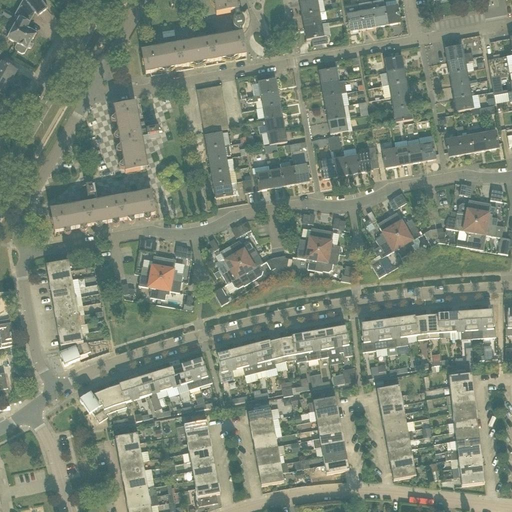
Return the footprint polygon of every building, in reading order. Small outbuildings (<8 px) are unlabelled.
[(15,51),(22,55),(24,54),(27,50),(28,49),(31,49),(33,46),(31,43),(36,34),(27,29),(29,25),(29,24),(35,13),(38,17),(48,9),(40,0),(27,0),(26,1),(31,8),(23,21),(19,19),(8,39),(17,45),(15,49),(15,51)] [(213,0),(216,16),(235,12),(234,4),(232,0),(213,0)] [(302,17),(319,14),(317,1),(300,4),(302,17)] [(385,10),(384,10),(383,1),(377,2),(379,11),(372,12),(375,29),(388,27),(385,10)] [(385,3),(387,9),(385,10),(388,27),(400,25),(397,8),(396,2),(385,3)] [(249,27),(249,26),(245,25),(244,20),(248,19),(247,17),(246,16),(245,15),(244,14),(243,13),(242,13),(240,12),(239,11),(237,4),(234,4),(235,12),(236,16),(235,17),(234,18),(234,19),(233,20),(233,21),(233,22),(233,24),(233,25),(233,26),(234,27),(234,28),(235,29),(235,30),(236,30),(237,31),(238,32),(239,36),(242,35),(242,36),(243,36),(244,35),(245,34),(246,33),(247,32),(247,31),(248,30),(248,29),(248,28),(249,27)] [(358,6),(353,7),(355,15),(347,17),(350,34),(363,31),(360,14),(358,6)] [(5,10),(2,17),(11,21),(14,14),(5,10)] [(372,12),(360,14),(363,31),(375,29),(372,12)] [(304,29),(321,26),(319,14),(302,17),(304,29)] [(321,26),(304,29),(306,41),(311,40),(313,47),(328,45),(326,37),(323,38),(321,26)] [(146,75),(246,57),(244,42),(243,38),(149,55),(148,52),(142,53),(146,75)] [(472,54),(463,56),(462,48),(445,51),(447,64),(473,59),(472,54)] [(511,57),(487,61),(490,79),(511,75),(511,57)] [(402,59),(385,62),(387,75),(404,71),(402,59)] [(447,64),(449,76),(466,73),(474,72),(472,64),(474,64),(473,59),(447,64)] [(0,78),(10,84),(17,72),(0,62),(0,78)] [(338,83),(336,71),(319,74),(321,86),(338,83)] [(406,84),(404,71),(387,75),(380,76),(382,88),(406,84)] [(477,81),(468,83),(466,73),(449,76),(452,88),(469,85),(477,84),(477,81)] [(261,97),(278,94),(276,81),(271,82),(269,75),(254,78),(255,85),(259,84),(261,97)] [(511,93),(511,75),(490,79),(493,97),(511,93)] [(0,78),(0,94),(3,97),(10,84),(0,78)] [(344,82),(338,83),(321,86),(323,98),(340,95),(346,94),(344,82)] [(392,99),(408,96),(406,84),(382,88),(384,100),(392,99)] [(454,101),(471,98),(469,85),(452,88),(454,101)] [(210,96),(222,93),(221,87),(209,89),(210,96)] [(210,96),(209,89),(196,92),(197,98),(210,96)] [(223,99),(222,93),(210,96),(211,102),(223,99)] [(509,105),(511,104),(511,93),(493,97),(495,105),(509,102),(509,105)] [(263,109),(280,106),(278,94),(261,97),(245,100),(246,103),(248,104),(255,103),(257,111),(263,110),(263,109)] [(343,108),(340,95),(323,98),(326,111),(343,108)] [(210,96),(197,98),(199,104),(211,102),(210,96)] [(411,108),(408,96),(392,99),(394,111),(411,108)] [(454,101),(456,113),(471,111),(473,111),(471,98),(454,101)] [(224,106),(223,99),(211,102),(212,108),(224,106)] [(211,102),(199,104),(200,110),(212,108),(211,102)] [(137,111),(136,105),(114,109),(126,174),(148,170),(147,165),(144,165),(134,112),(137,111)] [(225,112),(224,106),(212,108),(213,114),(225,112)] [(257,123),(282,119),(280,106),(263,109),(263,110),(265,119),(256,121),(257,123)] [(212,108),(200,110),(201,116),(213,114),(212,108)] [(343,108),(326,111),(328,123),(345,120),(343,108)] [(396,124),(413,121),(411,108),(394,111),(396,124)] [(227,118),(225,112),(213,114),(214,120),(227,118)] [(213,114),(201,116),(202,122),(214,120),(213,114)] [(228,124),(227,118),(214,120),(215,126),(228,124)] [(257,126),(266,124),(268,134),(285,131),(282,119),(257,123),(257,126)] [(214,120),(202,122),(203,128),(215,126),(214,120)] [(328,123),(330,136),(347,133),(345,120),(328,123)] [(215,126),(216,132),(229,130),(228,124),(215,126)] [(215,126),(203,128),(204,135),(216,132),(215,126)] [(147,132),(148,138),(159,136),(158,130),(147,132)] [(482,130),(470,132),(474,155),(486,152),(483,135),(482,130)] [(268,134),(270,147),(287,144),(285,131),(268,134)] [(474,155),(470,132),(457,134),(458,140),(461,157),(474,155)] [(486,152),(499,150),(495,133),(483,135),(486,152)] [(227,134),(205,138),(207,150),(228,147),(228,146),(229,146),(227,134)] [(419,139),(419,140),(423,164),(436,161),(431,137),(419,139)] [(312,142),(313,149),(329,146),(329,145),(328,140),(312,142)] [(407,142),(408,149),(411,166),(423,164),(419,140),(407,142)] [(458,140),(446,142),(449,159),(461,157),(458,140)] [(296,145),(290,146),(291,153),(298,152),(296,145)] [(226,160),(226,158),(230,157),(228,147),(207,150),(209,163),(226,160)] [(375,149),(368,150),(369,156),(357,158),(360,175),(372,173),(370,160),(377,159),(375,149)] [(399,168),(411,166),(408,149),(396,151),(399,168)] [(382,154),(385,170),(399,168),(396,151),(382,154)] [(344,160),(348,177),(360,175),(357,158),(344,160)] [(226,160),(209,163),(211,175),(228,172),(226,160)] [(332,162),(335,179),(348,177),(344,160),(332,162)] [(280,166),(284,188),(297,186),(294,169),(292,161),(289,161),(290,163),(280,164),(280,166)] [(332,162),(319,165),(322,181),(335,179),(332,162)] [(271,167),(268,168),(272,190),(284,188),(280,166),(271,167)] [(253,176),(256,193),(272,190),(268,168),(268,167),(255,169),(252,170),(253,176)] [(306,167),(294,169),(297,186),(309,184),(306,167)] [(231,185),(228,172),(211,175),(213,188),(231,185)] [(245,195),(253,194),(251,181),(244,182),(243,183),(245,195)] [(233,197),(239,196),(236,184),(231,185),(213,188),(216,200),(233,197)] [(88,199),(94,198),(92,186),(86,187),(88,199)] [(501,204),(503,193),(492,191),(490,202),(501,204)] [(398,210),(403,206),(407,204),(402,195),(393,200),(398,210)] [(155,215),(152,197),(135,200),(139,218),(155,215)] [(135,200),(119,202),(122,221),(139,218),(135,200)] [(122,221),(119,202),(102,205),(105,224),(108,224),(122,221)] [(457,213),(457,214),(451,213),(450,219),(456,220),(476,224),(480,204),(469,202),(468,205),(462,204),(459,207),(458,213),(457,213)] [(497,228),(498,220),(491,219),(489,216),(491,205),(480,204),(476,224),(497,228)] [(102,205),(85,208),(88,227),(105,224),(102,205)] [(85,208),(68,211),(72,230),(88,227),(85,208)] [(58,213),(57,211),(57,210),(51,212),(55,233),(72,230),(68,211),(58,213)] [(396,214),(387,220),(397,238),(415,228),(411,221),(405,225),(402,224),(396,214)] [(471,250),(472,245),(476,224),(456,220),(450,219),(449,227),(451,228),(451,231),(454,231),(464,233),(466,236),(465,243),(457,241),(456,248),(471,250)] [(375,242),(379,248),(379,249),(397,238),(387,220),(377,226),(383,235),(382,238),(375,242)] [(251,231),(246,223),(236,229),(241,237),(251,231)] [(500,239),(502,239),(503,229),(497,228),(476,224),(472,245),(480,246),(481,239),(484,237),(500,240),(500,239)] [(418,239),(421,237),(415,228),(397,238),(408,256),(414,252),(418,250),(420,243),(418,239)] [(299,241),(298,248),(319,252),(322,232),(311,230),(309,240),(307,242),(299,241)] [(439,241),(432,242),(430,231),(424,235),(432,249),(439,245),(439,241)] [(333,234),(322,232),(319,252),(339,256),(340,248),(333,247),(331,244),(333,234)] [(401,260),(408,256),(397,238),(379,249),(379,248),(373,252),(377,258),(379,257),(381,260),(394,253),(398,254),(401,260)] [(507,256),(510,241),(502,239),(500,239),(500,240),(498,255),(507,256)] [(239,242),(229,248),(240,266),(258,256),(254,249),(248,253),(244,252),(239,242)] [(240,266),(229,248),(220,254),(225,263),(224,266),(218,270),(222,277),(240,266)] [(298,248),(296,259),(307,261),(309,264),(308,271),(315,273),(319,252),(298,248)] [(331,272),(333,266),(337,267),(339,256),(319,252),(315,273),(322,274),(323,273),(328,274),(331,272)] [(240,266),(250,284),(257,280),(262,277),(263,272),(260,267),(263,265),(258,256),(240,266)] [(161,280),(165,260),(154,258),(153,261),(144,259),(143,269),(142,269),(140,277),(161,280)] [(161,280),(182,284),(183,276),(176,275),(174,272),(176,261),(165,260),(161,280)] [(290,274),(291,269),(293,261),(288,260),(287,268),(281,269),(282,273),(290,274)] [(266,263),(271,272),(274,277),(282,273),(281,269),(275,269),(271,263),(270,261),(266,263)] [(387,275),(382,268),(378,261),(371,266),(379,280),(387,275)] [(70,273),(69,263),(46,267),(48,277),(70,273)] [(222,277),(227,286),(232,284),(234,289),(238,290),(243,287),(244,288),(250,284),(240,266),(222,277)] [(72,282),(70,273),(48,277),(50,286),(72,282)] [(140,277),(139,288),(149,289),(151,292),(150,299),(157,301),(161,280),(140,277)] [(169,293),(180,295),(182,284),(161,280),(157,301),(160,301),(164,302),(165,302),(166,295),(169,293)] [(74,291),(72,282),(50,286),(51,295),(74,291)] [(221,289),(213,294),(221,308),(229,303),(221,289)] [(75,299),(74,291),(51,295),(53,303),(75,299)] [(77,308),(75,299),(53,303),(55,312),(77,308)] [(78,317),(77,308),(55,312),(56,321),(78,317)] [(481,314),(482,332),(493,331),(492,313),(481,314)] [(481,314),(470,315),(471,333),(472,340),(483,339),(482,332),(481,314)] [(449,316),(450,334),(461,333),(459,315),(449,316)] [(459,315),(461,333),(471,333),(470,315),(459,315)] [(450,334),(449,316),(438,317),(439,340),(450,339),(450,334)] [(80,326),(78,317),(56,321),(58,330),(80,326)] [(418,342),(429,340),(426,317),(415,319),(417,337),(418,342)] [(438,317),(426,317),(429,340),(439,340),(438,317)] [(415,319),(404,321),(407,339),(417,337),(415,319)] [(393,322),(397,348),(408,347),(407,339),(404,321),(393,322)] [(383,324),(386,350),(397,348),(393,322),(383,324)] [(375,352),(386,350),(383,324),(372,325),(375,352)] [(0,391),(8,390),(5,375),(0,375),(0,349),(15,347),(11,325),(0,326),(0,391)] [(361,327),(363,344),(361,345),(362,354),(376,352),(375,352),(372,325),(361,327)] [(80,326),(58,330),(59,339),(82,335),(80,326)] [(351,346),(349,347),(346,329),(335,331),(339,354),(343,354),(344,358),(353,357),(351,346)] [(335,331),(324,333),(329,359),(339,357),(339,354),(335,331)] [(314,335),(318,361),(329,359),(324,333),(314,335)] [(59,339),(61,349),(83,344),(82,335),(59,339)] [(303,337),(306,355),(308,362),(318,361),(314,335),(303,337)] [(292,339),(296,357),(306,355),(303,337),(292,339)] [(292,339),(281,341),(286,363),(297,361),(296,357),(292,339)] [(286,363),(281,341),(270,344),(276,369),(277,373),(287,371),(286,363)] [(60,356),(62,360),(63,364),(64,368),(69,366),(80,361),(79,358),(91,353),(89,348),(87,344),(83,344),(61,349),(62,355),(60,356)] [(270,344),(259,346),(266,372),(276,369),(270,344)] [(249,349),(255,375),(266,372),(259,346),(249,349)] [(255,375),(249,349),(238,352),(242,369),(245,378),(255,375)] [(232,371),(242,369),(238,352),(228,354),(232,371)] [(217,357),(221,374),(219,375),(221,384),(234,381),(232,371),(228,354),(217,357)] [(199,388),(212,384),(209,374),(207,371),(206,371),(202,361),(199,362),(198,361),(194,364),(192,364),(199,388)] [(181,368),(187,385),(197,382),(192,364),(181,368)] [(387,377),(386,373),(385,367),(378,368),(378,374),(379,379),(387,377)] [(171,371),(177,388),(187,385),(181,368),(171,371)] [(379,379),(378,374),(377,368),(370,369),(371,375),(372,380),(379,379)] [(166,391),(177,388),(171,371),(161,374),(166,391)] [(342,372),(343,376),(345,385),(352,384),(357,383),(357,378),(351,379),(350,371),(342,372)] [(156,395),(166,391),(161,374),(151,377),(156,395)] [(337,386),(345,385),(343,376),(332,378),(334,387),(337,386)] [(473,395),(471,376),(448,379),(451,397),(473,395)] [(146,398),(151,396),(152,399),(150,400),(155,413),(162,410),(156,395),(151,377),(140,381),(146,398)] [(135,401),(146,398),(140,381),(130,384),(135,401)] [(281,387),(283,397),(283,400),(293,397),(290,383),(281,385),(281,387)] [(120,387),(125,404),(135,401),(130,384),(120,387)] [(110,390),(118,411),(127,409),(125,404),(120,387),(110,390)] [(276,398),(283,397),(281,387),(274,388),(276,398)] [(399,388),(377,392),(378,401),(401,397),(399,388)] [(116,412),(118,411),(110,390),(101,393),(109,415),(116,412)] [(99,424),(106,420),(108,419),(107,416),(109,415),(101,393),(92,397),(90,395),(81,402),(90,415),(92,414),(99,424)] [(473,395),(451,397),(446,398),(447,407),(475,404),(473,395)] [(299,397),(291,399),(293,407),(301,405),(299,397)] [(380,410),(402,406),(401,397),(378,401),(380,410)] [(174,410),(183,406),(180,398),(171,402),(174,410)] [(290,398),(283,400),(284,407),(291,406),(290,398)] [(310,414),(315,413),(337,409),(335,400),(308,405),(310,414)] [(449,416),(453,416),(476,413),(475,404),(447,407),(449,416)] [(382,420),(404,416),(402,406),(380,410),(382,420)] [(339,417),(337,409),(315,413),(316,421),(339,417)] [(270,411),(248,416),(250,425),(272,421),(270,411)] [(477,422),(476,413),(453,416),(454,425),(477,422)] [(383,429),(406,425),(404,416),(382,420),(383,429)] [(340,427),(339,417),(316,421),(318,431),(340,427)] [(251,433),(274,429),(272,421),(250,425),(251,433)] [(455,434),(478,431),(477,422),(454,425),(455,434)] [(208,432),(206,423),(184,427),(186,436),(208,432)] [(385,437),(408,433),(406,425),(383,429),(385,437)] [(342,436),(340,427),(318,431),(319,440),(342,436)] [(253,442),(275,438),(274,429),(251,433),(253,442)] [(430,429),(422,431),(423,439),(432,437),(430,429)] [(456,443),(479,441),(478,431),(455,434),(456,443)] [(210,442),(208,432),(186,436),(187,446),(210,442)] [(387,447),(409,443),(408,433),(385,437),(387,447)] [(138,436),(115,440),(117,450),(140,447),(138,436)] [(321,449),(344,445),(342,436),(319,440),(313,441),(314,450),(321,449)] [(255,452),(277,448),(275,438),(253,442),(255,452)] [(480,450),(479,441),(456,443),(457,452),(480,450)] [(210,442),(187,446),(189,455),(211,451),(210,442)] [(388,456),(411,452),(409,443),(387,447),(388,456)] [(323,458),(345,454),(344,445),(321,449),(323,458)] [(118,458),(141,454),(140,447),(117,450),(118,458)] [(256,461),(279,457),(277,448),(255,452),(256,461)] [(458,461),(481,459),(480,450),(457,452),(451,452),(452,462),(458,461)] [(191,464),(213,460),(211,451),(189,455),(191,464)] [(390,464),(412,460),(411,452),(388,456),(390,464)] [(120,468),(143,463),(141,454),(118,458),(120,468)] [(347,463),(345,454),(323,458),(324,467),(347,463)] [(258,470),(280,466),(279,457),(256,461),(258,470)] [(458,461),(459,470),(482,467),(481,459),(458,461)] [(192,472),(215,468),(213,460),(191,464),(192,472)] [(392,473),(414,469),(412,460),(390,464),(392,473)] [(122,476),(144,472),(143,463),(120,468),(122,476)] [(303,471),(301,463),(294,464),(295,472),(303,471)] [(326,476),(349,472),(347,463),(324,467),(326,476)] [(434,482),(439,481),(436,465),(431,466),(434,482)] [(282,475),(280,466),(258,470),(260,479),(282,475)] [(175,467),(168,468),(169,477),(176,475),(175,467)] [(482,467),(459,470),(460,479),(483,476),(482,467)] [(192,472),(194,482),(216,477),(215,468),(192,472)] [(392,473),(393,482),(416,478),(414,469),(392,473)] [(146,481),(144,472),(122,476),(123,485),(146,481)] [(260,479),(261,488),(284,484),(282,475),(260,479)] [(462,488),(484,485),(483,476),(460,479),(462,488)] [(216,477),(194,482),(196,490),(218,487),(216,477)] [(125,494),(148,490),(146,481),(123,485),(125,494)] [(216,496),(220,496),(218,487),(196,490),(199,508),(218,505),(216,496)] [(127,503),(153,498),(152,489),(148,490),(125,494),(127,503)] [(157,497),(153,498),(127,503),(128,511),(151,508),(157,507),(159,506),(157,497)]
